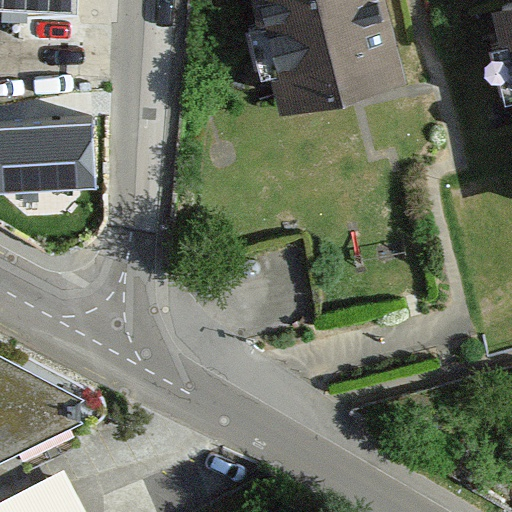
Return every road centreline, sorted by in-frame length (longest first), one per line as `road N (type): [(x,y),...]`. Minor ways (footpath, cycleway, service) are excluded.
road 1 (residential): [(102,342),(122,268),(146,0)]
road 2 (tertiary): [(387,511),(102,342)]
